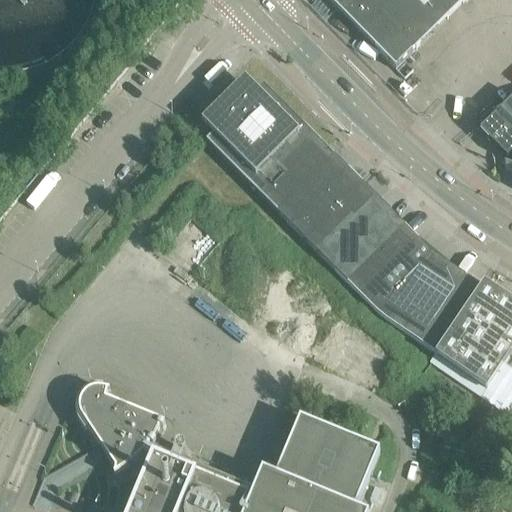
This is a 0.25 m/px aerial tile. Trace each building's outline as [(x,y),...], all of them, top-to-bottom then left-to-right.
[(0,0),(0,72),(6,73),(10,72),(13,72),(19,72),(24,71),(28,70),(33,68),(38,67),(42,65),(45,64),(49,61),(56,57),(61,54),(65,51),(71,45),(72,46),(81,35),(80,34),(83,30),(85,26),(86,23),(89,18),(90,15),(91,12),(92,9),(93,6),(95,1),(94,0),(0,0)] [(326,0),(396,71),(413,54),(413,55),(468,0),(326,0)] [(207,143),(207,144),(333,270),(390,214),(375,199),(263,86),(257,93),(246,82),(202,125),(213,136),(207,143)] [(511,102),(495,119),(480,134),(507,162),(511,157),(511,102)] [(333,270),(347,285),(404,228),(390,214),(333,270)] [(404,228),(347,285),(361,299),(419,242),(404,228)] [(361,299),(381,318),(433,256),(419,242),(361,299)] [(433,256),(381,318),(404,334),(449,267),(433,256)] [(466,279),(449,267),(404,334),(420,345),(466,279)] [(420,345),(437,357),(482,290),(466,279),(420,345)] [(482,290),(437,357),(453,368),(499,301),(482,290)] [(453,368),(470,379),(511,316),(511,310),(499,301),(453,368)] [(511,354),(511,316),(470,379),(487,391),(511,354)] [(356,511),(380,456),(300,423),(276,481),(263,475),(255,493),(150,449),(153,444),(156,439),(158,436),(161,430),(162,426),(107,403),(108,395),(110,396),(110,394),(102,392),(101,392),(98,392),(95,393),(92,394),(90,395),(87,396),(85,399),(82,401),(81,403),(80,405),(79,406),(79,408),(78,411),(77,413),(77,415),(77,417),(78,419),(78,422),(78,423),(79,424),(80,426),(115,471),(115,477),(114,477),(114,479),(119,476),(122,474),(125,473),(129,470),(132,467),(136,464),(140,461),(143,457),(152,460),(130,511),(356,511)]
